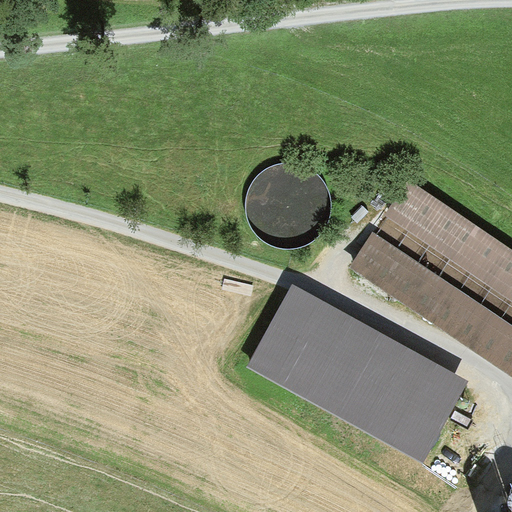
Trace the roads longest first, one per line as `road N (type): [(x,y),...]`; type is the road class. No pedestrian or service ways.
road 1 (track): [(0,192),(277,273),(448,344),(511,390)]
road 2 (track): [(0,42),(511,4)]
